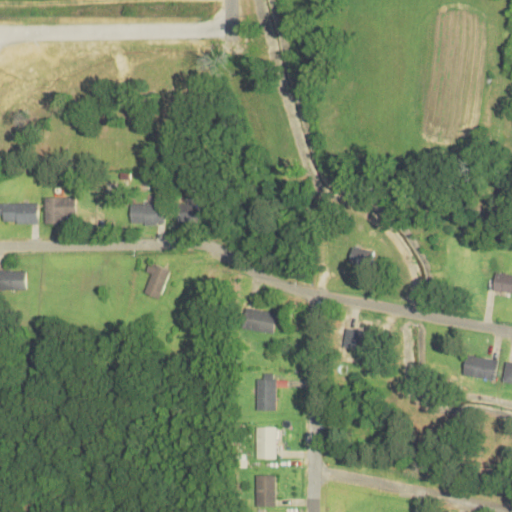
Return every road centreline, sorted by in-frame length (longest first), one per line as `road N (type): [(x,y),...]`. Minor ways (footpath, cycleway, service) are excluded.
road 1 (residential): [(511,328),(289,286),(202,242),(0,242)]
road 2 (residential): [(312,511),(311,291)]
road 3 (residential): [(511,509),(312,468)]
